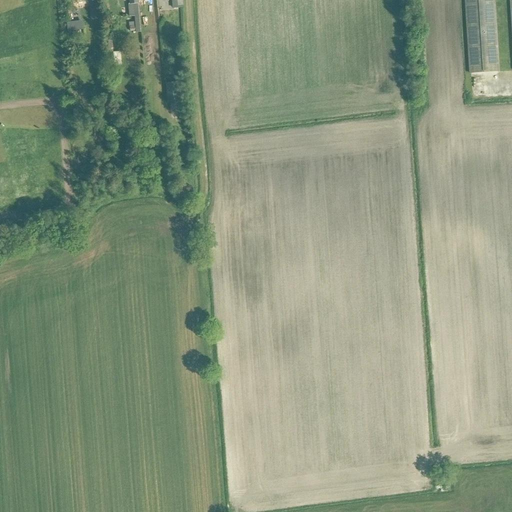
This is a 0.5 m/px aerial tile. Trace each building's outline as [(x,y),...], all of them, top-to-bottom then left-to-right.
[(89,0),(90,8),(92,8),(92,20),(100,20),(98,0),(89,0)] [(464,0),(469,73),(498,72),(493,0),(464,0)] [(138,4),(128,5),(129,17),(135,17),(135,26),(136,31),(136,33),(140,33),(138,4)] [(122,50),(113,50),(114,63),(123,63),(122,50)] [(176,82),(166,83),(168,103),(178,102),(176,82)]
